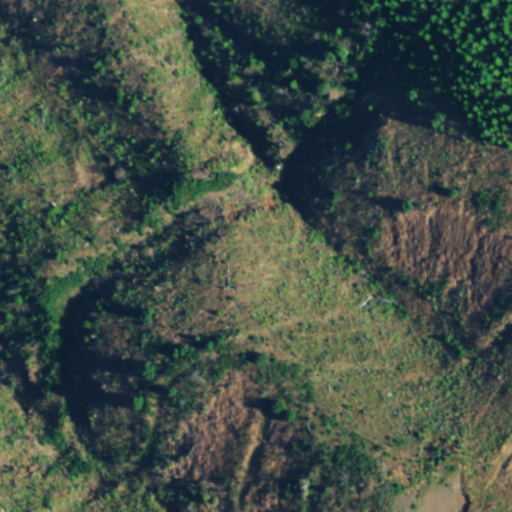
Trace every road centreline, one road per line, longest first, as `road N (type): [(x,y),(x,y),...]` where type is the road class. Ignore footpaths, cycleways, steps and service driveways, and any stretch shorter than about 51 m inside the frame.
road 1 (track): [(430,0),(280,170),(157,206),(74,289),(0,312)]
road 2 (track): [(404,23),(511,135)]
